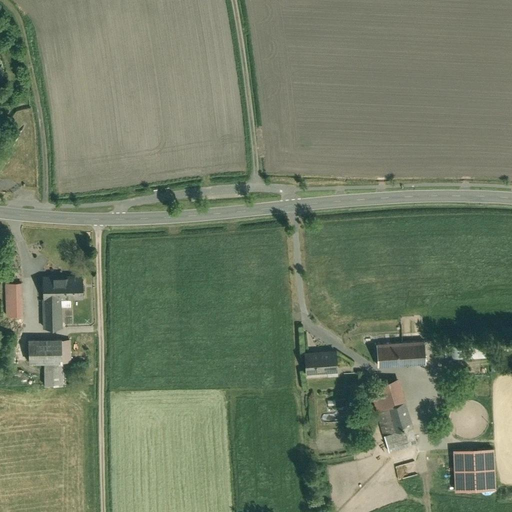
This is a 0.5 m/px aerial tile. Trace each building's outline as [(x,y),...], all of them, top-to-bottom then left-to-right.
[(84,275),(44,275),(45,327),(65,327),(65,298),(84,297),(84,275)] [(25,314),(25,282),(8,282),(9,315),(25,314)] [(30,338),(30,362),(46,362),(47,385),(65,385),(64,362),(63,337),(30,338)] [(425,340),(378,343),(379,366),(428,364),(426,340),(425,340)] [(492,354),(491,340),(470,341),(470,355),(492,354)] [(449,342),(450,354),(468,353),(467,342),(449,342)] [(338,348),(307,350),(308,360),(308,369),(308,373),(340,371),(338,348)] [(386,407),(408,401),(403,384),(393,387),(392,382),(379,386),(386,407)] [(420,444),(408,401),(386,407),(384,408),(391,433),(387,434),(392,452),(420,444)] [(496,448),(455,450),(457,491),(498,489),(496,448)]
